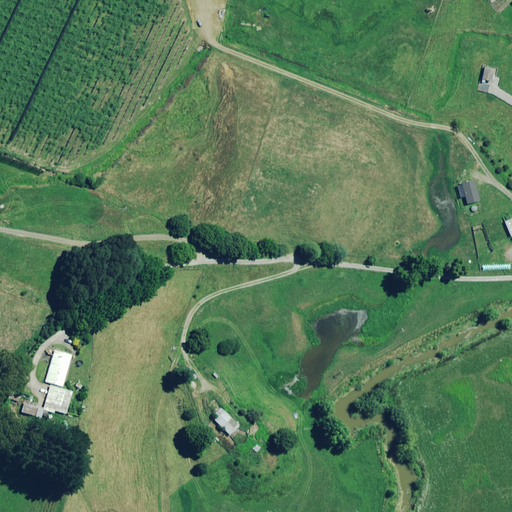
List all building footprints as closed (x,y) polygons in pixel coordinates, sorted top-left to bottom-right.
[(483,67),(480,80),(489,81),(489,79),(493,80),(495,69),(483,67)] [(478,201),(472,178),(459,181),(465,205),(478,201)] [(511,235),(511,218),(503,222),(509,237),(511,235)] [(71,355),(53,350),(44,382),(62,387),(71,355)] [(71,392),(49,385),(42,410),(53,413),(53,411),(65,414),(71,392)] [(42,409),(28,405),(25,414),(34,416),(33,421),(38,423),(42,409)] [(237,426),(219,408),(210,417),(228,435),(237,426)]
